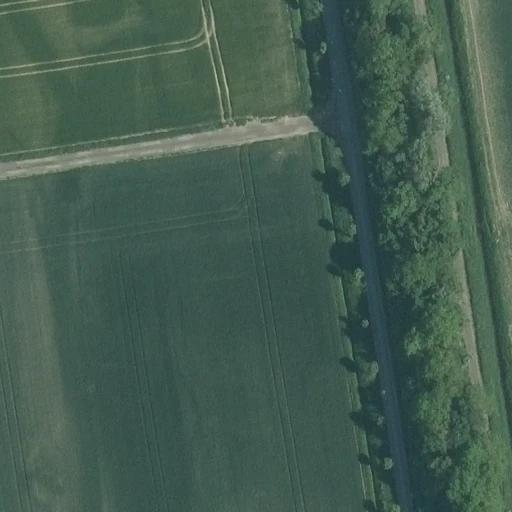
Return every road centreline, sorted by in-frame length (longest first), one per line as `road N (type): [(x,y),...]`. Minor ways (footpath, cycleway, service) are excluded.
road 1 (track): [(494,511),(413,0)]
road 2 (unclassified): [(407,511),(329,0)]
